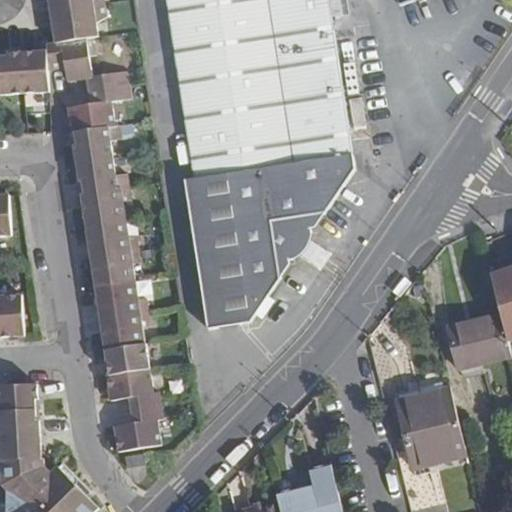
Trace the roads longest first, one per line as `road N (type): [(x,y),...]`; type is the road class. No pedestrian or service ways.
road 1 (tertiary): [(164,511),(302,376),(455,171)]
road 2 (unclassified): [(0,169),(30,168),(50,192),(73,357)]
road 3 (unclassified): [(73,357),(88,459),(131,511)]
